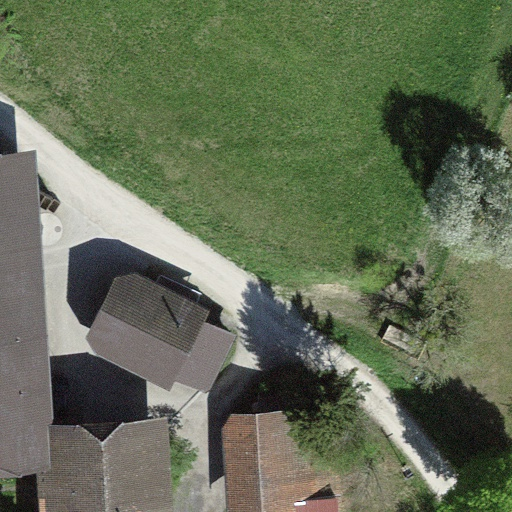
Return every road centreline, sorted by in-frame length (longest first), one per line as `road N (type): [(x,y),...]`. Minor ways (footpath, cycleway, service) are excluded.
road 1 (track): [(0,124),(113,216),(367,397),(462,511)]
road 2 (track): [(239,300),(362,307),(423,269),(511,54)]
